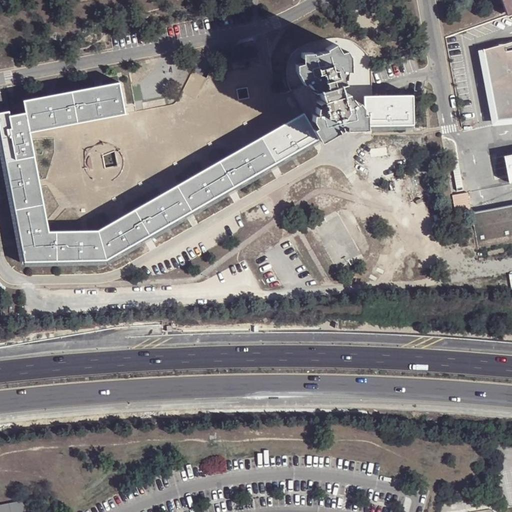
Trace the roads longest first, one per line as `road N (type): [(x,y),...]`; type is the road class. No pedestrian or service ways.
road 1 (motorway): [(0,404),(127,391),(319,388),(511,399)]
road 2 (motorway): [(511,363),(143,354),(0,367)]
